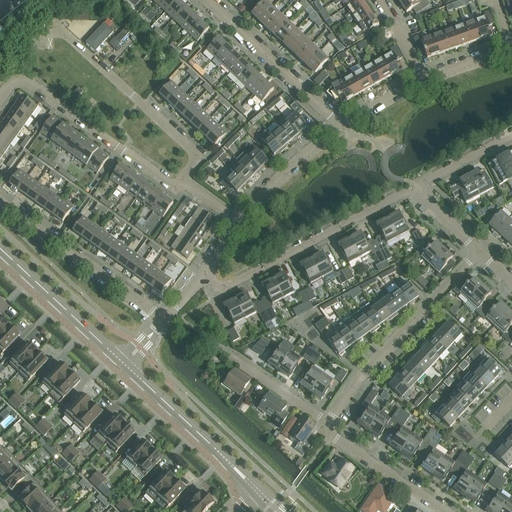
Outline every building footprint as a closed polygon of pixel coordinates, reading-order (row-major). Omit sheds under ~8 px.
[(178,0),(177,0),(163,0),(158,6),(166,13),(178,0)] [(186,8),(178,0),(166,13),(174,21),(186,8)] [(358,0),(339,0),(335,3),(337,6),(342,2),(345,8),(358,0)] [(366,7),(361,0),(358,0),(345,8),(350,15),(345,18),(347,20),(366,7)] [(430,6),(425,0),(419,0),(407,0),(400,5),(406,14),(413,10),(416,15),(430,6)] [(273,8),(265,1),(251,15),(259,23),(273,8)] [(242,6),(238,10),(243,15),(247,11),(242,6)] [(372,16),(366,7),(347,20),(349,23),(353,20),(357,26),(372,16)] [(193,15),(186,8),(174,21),(181,28),(193,15)] [(281,16),(273,8),(259,23),(268,31),(281,16)] [(482,40),(492,36),(489,27),(495,25),(490,12),(485,14),(486,17),(475,21),(482,40)] [(314,13),(308,19),(313,24),(314,22),(316,24),(320,21),(317,17),(314,13)] [(201,23),(193,15),(181,28),(189,35),(201,23)] [(288,23),(281,16),(268,31),(275,37),(288,23)] [(379,26),(372,16),(357,26),(362,33),(357,36),(359,39),(379,26)] [(482,40),(475,21),(464,25),(471,44),(482,40)] [(209,30),(201,23),(189,35),(197,43),(209,30)] [(297,31),(288,23),(275,37),(284,46),(297,31)] [(114,34),(103,24),(83,45),(94,54),(114,34)] [(471,44),(464,25),(453,29),(460,48),(471,44)] [(460,48),(453,29),(443,32),(450,52),(460,48)] [(128,35),(123,31),(116,39),(120,43),(128,35)] [(304,38),(297,31),(284,46),(291,52),(304,38)] [(450,52),(443,32),(432,36),(439,55),(450,52)] [(439,55),(432,36),(421,40),(420,37),(414,39),(418,52),(424,50),(425,55),(427,60),(439,55)] [(226,46),(218,38),(206,51),(214,59),(226,46)] [(312,45),(304,38),(291,52),(299,60),(312,45)] [(320,53),(312,45),(299,60),(306,67),(320,53)] [(234,53),(226,46),(214,59),(222,66),(234,53)] [(402,71),(397,62),(402,59),(396,47),(390,50),(391,53),(382,59),(392,76),(402,71)] [(242,61),(234,53),(222,66),(230,74),(242,61)] [(315,75),(328,60),(320,53),(306,67),(315,75)] [(392,76),(382,59),(372,65),(382,82),(392,76)] [(162,72),(151,61),(128,85),(139,96),(162,72)] [(250,68),(242,61),(230,74),(238,81),(250,68)] [(382,82),(372,65),(362,70),(372,88),(382,82)] [(362,70),(359,66),(349,71),(352,76),(362,93),(372,88),(362,70)] [(258,76),(250,68),(238,81),(246,88),(258,76)] [(319,87),(327,78),(323,73),(314,83),(319,87)] [(266,83),(258,76),(246,88),(254,96),(266,83)] [(362,93),(352,76),(342,81),(353,98),(362,93)] [(353,98),(342,81),(332,87),(332,88),(326,94),(337,104),(340,101),(342,105),(353,98)] [(179,90),(171,82),(159,95),(167,103),(179,90)] [(262,103),(274,91),(266,83),(254,96),(262,103)] [(83,93),(79,88),(71,96),(76,100),(83,93)] [(187,97),(179,90),(167,103),(175,110),(187,97)] [(38,108),(22,96),(15,106),(31,118),(38,108)] [(195,105),(187,97),(175,110),(183,118),(195,105)] [(281,102),(279,99),(273,104),(275,107),(281,102)] [(275,107),(273,104),(267,109),(269,112),(275,107)] [(303,113),(295,104),(290,108),(296,114),(287,121),(300,137),(303,135),(302,133),(307,128),(298,117),(303,113)] [(203,112),(195,105),(183,118),(191,125),(203,112)] [(31,118),(15,106),(8,116),(24,128),(31,118)] [(246,113),(241,108),(238,111),(243,116),(246,113)] [(211,120),(203,112),(191,125),(199,132),(211,120)] [(265,116),(262,113),(256,118),(259,121),(265,116)] [(24,128),(8,116),(1,126),(17,137),(24,128)] [(62,124),(52,117),(40,134),(50,141),(62,124)] [(259,121),(256,118),(250,123),(253,126),(259,121)] [(219,127),(211,120),(199,132),(206,140),(219,127)] [(300,137),(287,121),(279,128),(290,142),(296,137),(298,140),(300,137)] [(71,131),(62,124),(50,141),(59,147),(71,131)] [(17,137),(1,126),(0,126),(0,139),(10,147),(17,137)] [(227,135),(219,127),(206,140),(215,147),(227,135)] [(290,142),(279,128),(271,135),(284,151),(287,149),(285,147),(290,142)] [(81,138),(71,131),(59,147),(69,154),(81,138)] [(271,135),(267,131),(258,138),(274,156),(280,151),(281,153),(284,151),(271,135)] [(239,138),(237,136),(231,141),(234,144),(239,138)] [(90,145),(81,138),(69,154),(78,161),(90,145)] [(10,147),(0,139),(0,154),(3,157),(10,147)] [(234,144),(231,141),(225,147),(228,150),(234,144)] [(99,151),(90,145),(78,161),(88,168),(99,151)] [(244,154),(247,157),(262,172),(264,169),(263,167),(268,162),(251,146),(244,154)] [(109,158),(99,151),(88,168),(97,175),(109,158)] [(224,154),(221,151),(216,157),(219,159),(222,162),(227,158),(223,155),(224,154)] [(511,153),(503,158),(511,175),(511,153)] [(247,157),(244,154),(236,161),(240,165),(252,178),(258,172),(259,174),(262,172),(247,157)] [(219,159),(216,157),(210,162),(213,165),(219,159)] [(511,188),(511,175),(503,158),(488,166),(499,187),(507,182),(511,189),(511,188)] [(252,178),(240,165),(232,173),(247,187),(249,185),(247,183),(252,178)] [(129,173),(120,166),(110,180),(119,187),(129,173)] [(29,178),(20,171),(9,185),(18,192),(29,178)] [(493,190),(483,171),(478,173),(478,171),(469,176),(479,197),(493,190)] [(138,179),(129,173),(119,187),(128,193),(138,179)] [(247,187),(232,173),(224,181),(220,185),(230,195),(234,191),(237,193),(242,188),(244,190),(247,187)] [(479,197),(469,176),(460,181),(460,183),(456,185),(449,189),(454,199),(461,196),(466,204),(479,197)] [(37,184),(29,178),(18,192),(27,198),(37,184)] [(147,185),(138,179),(128,193),(136,200),(147,185)] [(46,190),(37,184),(27,198),(36,204),(46,190)] [(155,191),(147,185),(136,200),(145,206),(155,191)] [(55,196),(46,190),(36,204),(45,211),(55,196)] [(164,198),(155,191),(145,206),(154,212),(164,198)] [(64,203),(55,196),(45,211),(54,217),(64,203)] [(173,204),(164,198),(154,212),(163,219),(173,204)] [(182,205),(178,210),(182,212),(185,207),(187,208),(192,202),(187,198),(182,205)] [(500,198),(494,202),(497,208),(504,205),(500,198)] [(63,223),(73,209),(64,203),(54,217),(63,223)] [(215,220),(199,209),(192,219),(208,231),(215,220)] [(509,220),(501,212),(489,226),(494,231),(492,233),(495,235),(509,220)] [(409,233),(399,214),(388,219),(398,239),(409,233)] [(92,224),(83,218),(73,232),(82,238),(92,224)] [(208,231),(192,219),(185,229),(201,240),(208,231)] [(398,239),(388,219),(376,225),(387,245),(398,239)] [(511,222),(509,220),(495,235),(498,238),(499,236),(505,241),(511,232),(511,222)] [(101,230),(92,224),(82,238),(91,245),(101,230)] [(201,240),(185,229),(178,239),(194,250),(201,240)] [(110,237),(101,230),(91,245),(99,251),(110,237)] [(424,242),(418,231),(412,234),(418,245),(424,242)] [(371,253),(361,234),(349,240),(360,259),(371,253)] [(118,243),(110,237),(99,251),(108,257),(118,243)] [(194,250),(178,239),(171,249),(187,261),(194,250)] [(360,259),(349,240),(338,246),(349,265),(360,259)] [(127,249),(118,243),(108,257),(117,264),(127,249)] [(444,251),(436,243),(430,250),(424,245),(415,256),(419,260),(421,258),(430,266),(444,251)] [(392,259),(386,248),(380,251),(386,262),(392,259)] [(136,255),(127,249),(117,264),(126,270),(136,255)] [(386,262),(380,251),(374,255),(380,265),(386,262)] [(442,281),(451,271),(446,266),(452,259),(444,251),(430,266),(438,275),(437,276),(442,281)] [(322,254),(311,260),(322,280),(325,285),(338,279),(336,275),(333,273),(322,254)] [(145,262),(136,255),(126,270),(135,276),(145,262)] [(322,280),(311,260),(300,266),(311,285),(322,280)] [(154,268),(145,262),(135,276),(143,282),(154,268)] [(162,274),(154,268),(143,282),(152,289),(162,274)] [(354,279),(348,269),(342,272),(348,282),(354,279)] [(348,282),(342,272),(336,275),(338,279),(342,286),(348,282)] [(171,281),(162,274),(152,289),(161,295),(171,281)] [(295,294),(284,274),(273,280),(283,300),(295,294)] [(283,300),(273,280),(262,286),(272,306),(283,300)] [(483,287),(475,280),(468,286),(463,281),(453,292),(458,296),(460,294),(468,303),(483,287)] [(418,298),(408,283),(399,290),(411,307),(414,305),(412,302),(418,298)] [(491,295),(483,287),(468,303),(477,311),(475,313),(480,317),(489,306),(484,302),(491,295)] [(316,299),(310,289),(304,292),(309,303),(316,299)] [(411,307),(399,290),(390,296),(400,311),(406,307),(408,309),(411,307)] [(309,303),(304,292),(298,295),(303,306),(309,303)] [(256,314),(246,294),(235,300),(245,320),(256,314)] [(400,311),(390,296),(381,303),(393,319),(396,317),(395,315),(400,311)] [(245,320),(235,300),(224,306),(234,326),(245,320)] [(393,319),(381,303),(372,309),(383,324),(389,319),(390,321),(393,319)] [(509,312),(501,304),(494,311),(489,306),(480,317),(484,321),(486,319),(495,327),(509,312)] [(383,324),(372,309),(369,305),(361,311),(376,332),(379,330),(377,328),(383,324)] [(277,320),(272,309),(266,312),(271,323),(277,320)] [(454,309),(450,314),(454,318),(458,313),(454,309)] [(376,332),(361,311),(352,317),(365,336),(371,332),(373,334),(376,332)] [(266,312),(259,315),(265,326),(267,330),(274,327),(271,323),(266,312)] [(511,324),(511,314),(509,312),(495,327),(503,335),(501,337),(506,341),(511,334),(511,327),(511,326),(511,324)] [(365,336),(352,317),(343,323),(358,345),(361,343),(360,340),(365,336)] [(1,319),(0,319),(0,338),(10,328),(1,319)] [(325,319),(316,326),(320,333),(330,326),(325,319)] [(466,321),(462,325),(467,330),(471,326),(466,321)] [(358,345),(343,323),(334,329),(337,334),(348,349),(354,345),(355,347),(358,345)] [(462,335),(448,323),(443,328),(441,327),(439,329),(454,343),(462,335)] [(10,328),(0,338),(0,355),(1,357),(9,348),(10,348),(10,347),(12,345),(13,345),(12,345),(20,337),(10,328)] [(239,340),(234,329),(227,332),(233,343),(239,340)] [(454,343),(439,329),(436,332),(438,334),(433,339),(446,351),(454,343)] [(289,334),(283,330),(276,340),(282,344),(289,334)] [(348,349),(337,334),(328,341),(340,358),(344,355),(342,353),(348,349)] [(446,351),(433,339),(428,344),(426,342),(424,345),(439,359),(446,351)] [(28,345),(21,353),(21,352),(20,353),(18,355),(18,356),(9,365),(19,374),(38,353),(28,345)] [(439,359),(424,345),(422,347),(424,349),(419,355),(432,367),(439,359)] [(291,353),(281,346),(268,365),(279,372),(291,353)] [(472,349),(469,347),(464,352),(467,355),(472,349)] [(315,352),(310,348),(303,358),(309,362),(315,352)] [(460,350),(455,355),(458,358),(461,361),(467,355),(464,352),(463,353),(460,350)] [(321,356),(315,352),(309,362),(314,366),(321,356)] [(28,383),(37,374),(37,373),(39,371),(40,371),(40,370),(47,362),(38,353),(19,374),(28,383)] [(301,360),(291,353),(279,372),(289,379),(301,360)] [(432,367),(419,355),(414,360),(412,358),(409,361),(424,375),(432,367)] [(494,381),(502,373),(487,359),(479,368),(481,369),(494,381)] [(424,375),(409,361),(407,363),(409,365),(404,370),(417,383),(424,375)] [(457,365),(454,362),(449,368),(452,371),(457,365)] [(61,365),(53,374),(52,374),(50,376),(50,377),(42,385),(51,393),(52,394),(71,374),(61,365)] [(323,375),(313,368),(300,386),(311,393),(323,375)] [(452,371),(449,368),(443,374),(446,377),(452,371)] [(494,381),(481,369),(474,376),(487,389),(494,381)] [(347,374),(342,370),(335,380),(341,384),(347,374)] [(417,383),(404,370),(399,376),(397,374),(394,376),(409,391),(417,383)] [(232,389),(233,388),(241,393),(249,382),(234,372),(225,385),(232,389)] [(470,373),(463,381),(467,384),(480,397),(487,389),(474,376),(470,373)] [(49,395),(59,405),(70,394),(70,393),(72,391),(73,391),(73,390),(80,382),(71,374),(52,394),(51,393),(49,395)] [(334,382),(323,375),(311,393),(321,401),(334,382)] [(409,391),(394,376),(392,379),(394,381),(389,386),(402,399),(409,391)] [(442,381),(439,378),(434,384),(437,387),(442,381)] [(437,387),(434,384),(429,390),(432,392),(437,387)] [(480,397),(467,384),(459,392),(472,404),(480,397)] [(378,395),(372,391),(366,401),(371,405),(378,395)] [(472,404),(459,392),(452,400),(465,412),(472,404)] [(17,394),(16,395),(13,398),(12,399),(9,403),(9,402),(8,403),(13,407),(21,398),(17,394)] [(428,397),(425,394),(419,400),(422,402),(428,397)] [(286,407),(269,395),(258,410),(274,421),(271,424),(279,429),(288,416),(283,412),(286,407)] [(91,404),(92,401),(87,397),(84,398),(83,396),(75,404),(75,405),(73,407),(72,407),(64,416),(73,425),(92,405),(91,404)] [(239,411),(245,401),(238,397),(232,406),(239,411)] [(18,411),(21,407),(22,407),(21,407),(25,403),(26,403),(21,398),(13,407),(17,411),(18,411)] [(422,402),(419,400),(414,405),(417,408),(422,402)] [(465,412),(452,400),(444,408),(457,421),(465,412)] [(92,405),(73,425),(83,434),(91,425),(92,425),(94,422),(94,423),(94,422),(102,414),(92,405)] [(444,408),(443,406),(435,415),(432,418),(438,425),(442,421),(450,429),(457,421),(444,408)] [(380,414),(370,407),(357,425),(368,432),(380,414)] [(404,413),(399,409),(392,419),(398,423),(404,413)] [(410,417),(404,413),(398,423),(404,426),(410,417)] [(391,421),(380,414),(368,432),(378,439),(391,421)] [(107,446),(106,445),(125,425),(116,416),(108,424),(106,427),(105,427),(95,438),(105,448),(107,446)] [(315,427),(303,418),(290,436),(300,443),(295,450),(303,456),(313,442),(307,439),(315,427)] [(35,429),(40,433),(48,425),(44,420),(43,421),(40,425),(40,424),(39,425),(40,425),(36,429),(36,428),(35,429)] [(48,425),(40,433),(44,438),(45,437),(48,433),(49,433),(52,429),(53,429),(48,425)] [(116,454),(124,445),(125,445),(127,442),(127,443),(127,442),(135,434),(125,425),(106,445),(107,446),(116,454)] [(412,436),(402,429),(389,447),(400,454),(412,436)] [(437,434),(431,430),(424,440),(430,444),(437,434)] [(442,438),(437,434),(430,444),(436,448),(442,438)] [(423,443),(412,436),(400,454),(410,461),(423,443)] [(511,442),(510,440),(502,448),(511,457),(511,442)] [(143,442),(136,450),(135,450),(133,453),(132,453),(133,453),(126,460),(136,469),(153,451),(143,442)] [(43,447),(48,453),(51,449),(46,444),(43,447)] [(62,455),(67,459),(75,451),(71,446),(70,447),(67,451),(66,451),(63,455),(62,455)] [(511,457),(502,448),(495,456),(509,470),(511,467),(511,457)] [(0,471),(14,458),(6,450),(4,452),(0,455),(0,471)] [(445,457),(434,450),(422,469),(432,476),(445,457)] [(75,451),(67,459),(71,464),(72,463),(75,459),(75,460),(76,459),(75,459),(79,455),(79,456),(80,455),(75,451)] [(153,451),(136,469),(145,478),(152,471),(154,468),(155,468),(162,460),(153,451)] [(469,456),(463,452),(456,462),(462,466),(469,456)] [(474,460),(469,456),(462,466),(468,470),(474,460)] [(59,457),(54,463),(57,466),(63,461),(59,457)] [(456,464),(445,457),(432,476),(442,483),(456,464)] [(0,479),(3,483),(3,484),(22,467),(14,458),(0,471),(0,479)] [(300,459),(296,465),(300,468),(304,461),(300,459)] [(351,476),(350,475),(353,470),(341,461),(336,468),(330,464),(323,475),(329,479),(327,481),(340,489),(346,481),(347,482),(351,476)] [(4,485),(4,486),(7,489),(8,489),(9,490),(10,490),(12,492),(18,487),(18,486),(19,485),(20,485),(20,484),(21,483),(25,488),(34,479),(22,467),(3,484),(4,485)] [(155,503),(176,481),(166,472),(159,480),(158,480),(158,481),(156,483),(145,494),(155,503)] [(477,479),(466,472),(454,490),(464,498),(477,479)] [(89,481),(94,485),(102,477),(98,473),(97,473),(94,477),(93,477),(90,481),(89,481)] [(501,478),(495,474),(488,484),(494,488),(501,478)] [(99,489),(102,486),(103,485),(106,482),(107,481),(102,477),(94,485),(98,490),(99,489)] [(507,482),(501,478),(494,488),(500,492),(507,482)] [(27,509),(43,494),(44,495),(46,493),(34,479),(25,488),(29,492),(28,493),(27,493),(26,495),(26,494),(25,495),(19,500),(21,503),(27,509)] [(487,486),(477,479),(464,498),(474,505),(487,486)] [(80,483),(79,485),(83,489),(85,487),(87,484),(83,480),(80,483)] [(163,511),(164,511),(175,501),(177,498),(178,499),(178,498),(185,490),(176,481),(155,503),(163,511)] [(385,511),(395,498),(382,489),(379,494),(375,492),(362,511),(363,511),(372,511),(375,509),(380,511),(385,511)] [(206,511),(214,504),(203,493),(197,499),(196,499),(196,500),(194,502),(184,511),(206,511)] [(41,511),(51,503),(44,495),(43,494),(27,509),(27,510),(28,509),(30,511),(41,511)] [(501,511),(509,501),(498,494),(485,511),(501,511)] [(116,507),(121,511),(129,503),(125,499),(124,499),(121,503),(120,503),(120,504),(117,507),(116,507)] [(511,511),(511,503),(509,501),(501,511),(511,511)] [(57,511),(59,511),(51,503),(41,511),(57,511)] [(129,503),(121,511),(128,511),(129,511),(130,511),(133,508),(134,507),(129,503)]
